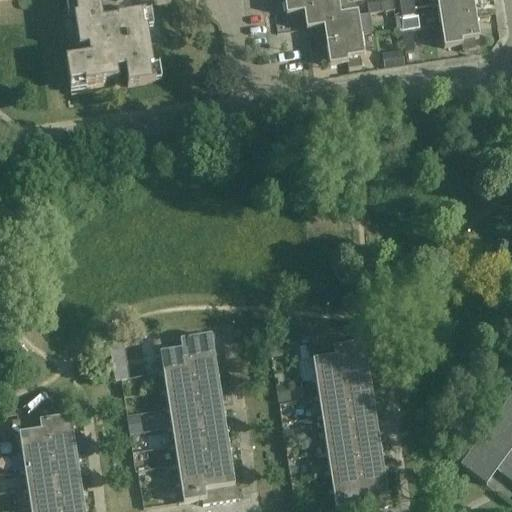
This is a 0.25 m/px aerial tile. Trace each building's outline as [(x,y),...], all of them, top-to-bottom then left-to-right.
[(155,85),(144,15),(103,21),(99,0),(84,0),(71,2),(78,51),(88,49),(90,58),(65,61),(70,89),(118,82),(116,72),(124,71),(127,89),(155,85)] [(283,0),(286,18),(304,15),(303,10),(321,7),(320,2),(329,1),(328,0),(283,0)] [(341,21),(340,16),(337,0),(333,0),(329,1),(320,2),(321,7),(303,10),(304,15),(306,32),(323,30),(322,24),(341,21)] [(475,19),(471,0),(460,0),(454,1),(454,5),(437,8),(440,28),(458,26),(457,21),(475,19)] [(411,11),(410,1),(399,3),(401,12),(411,11)] [(382,15),(394,13),(392,3),(380,5),(382,15)] [(380,5),(376,6),(367,7),(368,17),(369,17),(382,15),(380,5)] [(413,20),(411,11),(401,12),(402,22),(413,20)] [(341,21),(322,24),(323,30),(326,49),(344,46),(344,43),(361,40),(361,37),(372,35),(369,17),(368,17),(358,19),(357,14),(340,16),(341,21)] [(458,26),(440,28),(443,50),(461,48),(462,54),(475,52),(474,42),(478,41),(475,19),(457,21),(458,26)] [(404,35),(419,32),(417,21),(402,24),(404,35)] [(405,54),(414,53),(412,35),(402,36),(405,54)] [(344,46),(326,49),(329,69),(347,66),(348,71),(362,69),(360,59),(364,58),(361,40),(344,43),(344,46)] [(389,54),(391,70),(404,68),(402,52),(389,54)] [(162,357),(160,358),(163,377),(186,373),(184,363),(215,358),(212,339),(182,344),(184,353),(177,355),(170,356),(162,357)] [(177,355),(184,353),(182,344),(182,341),(175,342),(177,355)] [(167,344),(170,356),(177,355),(175,342),(167,344)] [(167,344),(160,345),(162,357),(170,356),(167,344)] [(160,345),(154,346),(156,358),(160,358),(162,357),(160,345)] [(335,345),(325,347),(328,361),(338,360),(336,350),(335,345)] [(314,364),(311,364),(314,383),(337,379),(336,370),(366,365),(363,346),(336,350),(338,360),(328,361),(321,363),(314,364)] [(325,347),(318,348),(321,363),(328,361),(325,347)] [(318,348),(311,349),(314,364),(321,363),(318,348)] [(307,350),(305,351),(306,365),(311,364),(314,364),(311,349),(307,350)] [(218,377),(215,358),(184,363),(186,373),(163,377),(166,395),(188,391),(187,382),(218,377)] [(369,383),(366,365),(336,370),(337,379),(314,383),(317,402),(340,399),(338,388),(369,383)] [(166,395),(169,413),(191,410),(190,400),(221,396),(218,377),(187,382),(188,391),(166,395)] [(317,402),(320,420),(343,417),(341,406),(372,402),(369,383),(338,388),(340,399),(317,402)] [(288,387),(276,389),(278,406),(291,404),(288,387)] [(224,414),(221,396),(190,400),(191,410),(169,413),(172,432),(194,428),(193,419),(224,414)] [(511,396),(460,468),(487,488),(498,472),(511,482),(511,396)] [(375,420),(372,402),(341,406),(343,417),(320,420),(323,439),(346,436),(344,425),(375,420)] [(172,432),(174,451),(197,447),(196,438),(227,433),(224,414),(193,419),(194,428),(172,432)] [(21,437),(18,437),(21,456),(44,453),(43,445),(74,440),(71,419),(41,424),(42,433),(35,434),(28,435),(21,437)] [(130,438),(142,436),(140,419),(127,421),(130,438)] [(323,439),(326,458),(349,454),(347,444),(378,439),(375,420),(344,425),(346,436),(323,439)] [(40,421),(33,422),(35,434),(42,433),(41,424),(40,421)] [(26,424),(28,435),(35,434),(33,422),(26,424)] [(21,437),(28,435),(26,424),(19,425),(21,437)] [(19,425),(13,426),(15,438),(18,437),(21,437),(19,425)] [(283,445),(293,443),(292,432),(282,434),(283,445)] [(229,452),(227,433),(196,438),(197,447),(174,451),(177,469),(200,465),(199,457),(229,452)] [(381,458),(378,439),(347,444),(349,454),(326,458),(329,476),(352,473),(350,463),(381,458)] [(76,458),(74,440),(43,445),(44,453),(21,456),(24,474),(46,471),(45,463),(76,458)] [(177,469),(180,488),(203,484),(201,475),(232,470),(229,452),(199,457),(200,465),(177,469)] [(24,474),(27,493),(49,489),(48,481),(79,477),(76,458),(45,463),(46,471),(24,474)] [(329,476),(332,495),(355,491),(353,481),(384,476),(381,458),(350,463),(352,473),(329,476)] [(203,484),(180,488),(183,507),(202,504),(200,495),(210,493),(217,492),(224,490),(231,489),(235,489),(235,488),(232,470),(201,475),(203,484)] [(355,491),(332,495),(334,511),(349,511),(353,511),(352,502),(362,500),(369,499),(376,498),(383,497),(387,496),(384,476),(353,481),(355,491)] [(82,495),(79,477),(48,481),(49,489),(27,493),(29,511),(53,508),(51,500),(82,495)] [(235,489),(231,489),(233,504),(240,503),(238,488),(235,489)] [(231,489),(224,490),(226,505),(233,504),(231,489)] [(224,490),(217,492),(219,506),(226,505),(224,490)] [(217,492),(210,493),(212,507),(219,506),(217,492)] [(210,493),(200,495),(202,504),(203,509),(212,507),(210,493)] [(29,511),(84,511),(82,495),(51,500),(53,508),(29,511)] [(387,496),(383,497),(385,511),(392,510),(390,496),(387,496)] [(376,498),(378,511),(379,511),(385,511),(383,497),(376,498)] [(369,499),(370,511),(378,511),(376,498),(369,499)] [(363,511),(370,511),(369,499),(362,500),(363,511)] [(352,502),(353,511),(363,511),(362,500),(352,502)]
